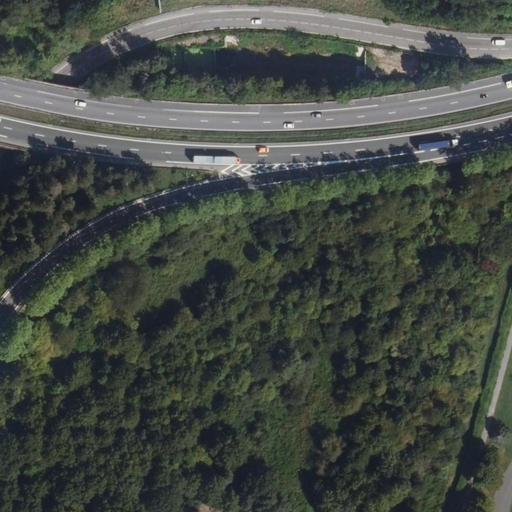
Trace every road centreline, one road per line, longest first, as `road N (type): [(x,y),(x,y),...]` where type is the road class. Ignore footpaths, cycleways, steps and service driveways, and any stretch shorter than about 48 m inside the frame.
road 1 (trunk): [(0,311),(78,241),(183,194),(511,136)]
road 2 (trunk): [(511,48),(302,22),(189,22),(85,58),(38,91),(0,133)]
road 3 (trunk): [(511,89),(387,113),(251,122),(113,113),(0,91)]
road 4 (trunk): [(0,128),(99,146),(258,156),(391,147),(511,123)]
